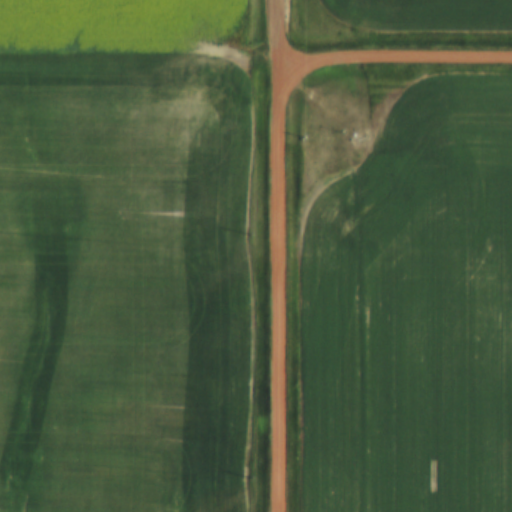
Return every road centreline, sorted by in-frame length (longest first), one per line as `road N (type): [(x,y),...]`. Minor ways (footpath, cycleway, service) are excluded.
road 1 (residential): [(275,0),(274,511)]
road 2 (track): [(0,44),(275,55)]
road 3 (residential): [(275,55),(511,56)]
